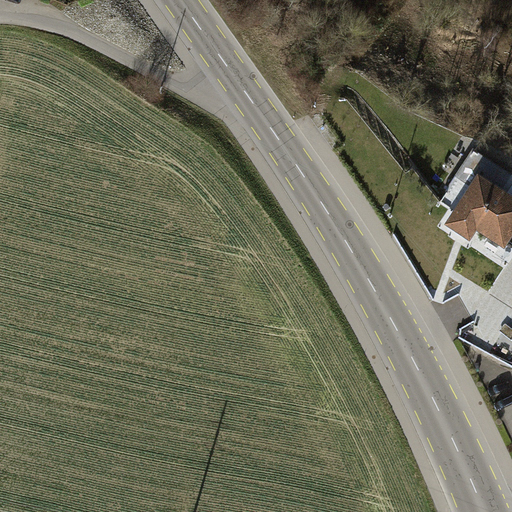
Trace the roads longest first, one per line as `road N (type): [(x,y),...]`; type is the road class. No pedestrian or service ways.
road 1 (tertiary): [(234,75),(372,284),(485,511)]
road 2 (residential): [(2,8),(70,20),(165,79),(208,87),(234,75)]
